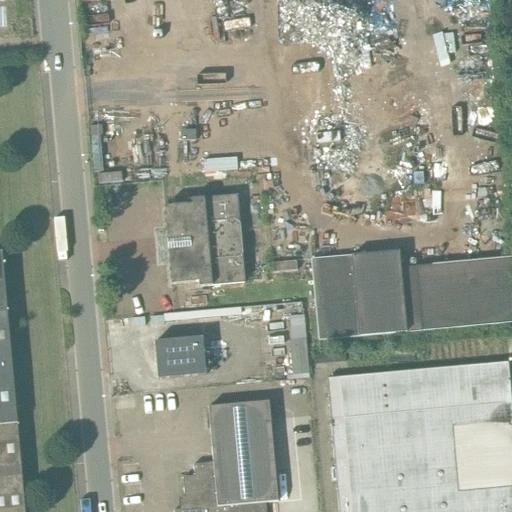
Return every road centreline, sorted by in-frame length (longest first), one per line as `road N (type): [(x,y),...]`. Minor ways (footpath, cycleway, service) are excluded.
road 1 (residential): [(90,511),(48,0)]
road 2 (unknown): [(56,91),(245,81),(275,114),(324,213),(367,234),(444,239)]
